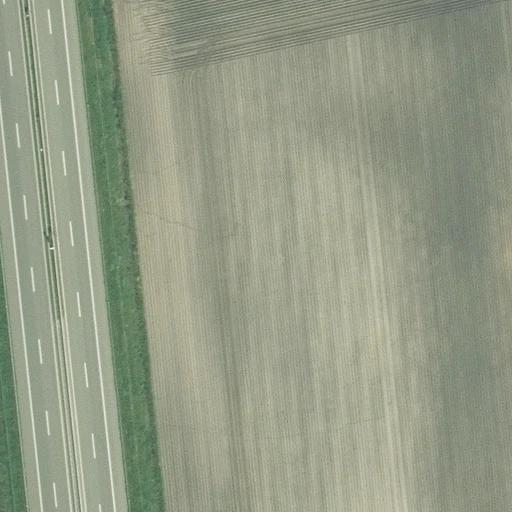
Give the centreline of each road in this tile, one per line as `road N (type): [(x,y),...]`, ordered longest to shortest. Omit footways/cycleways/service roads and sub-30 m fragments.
road 1 (motorway): [(1,0),(54,511)]
road 2 (motorway): [(97,511),(44,0)]
